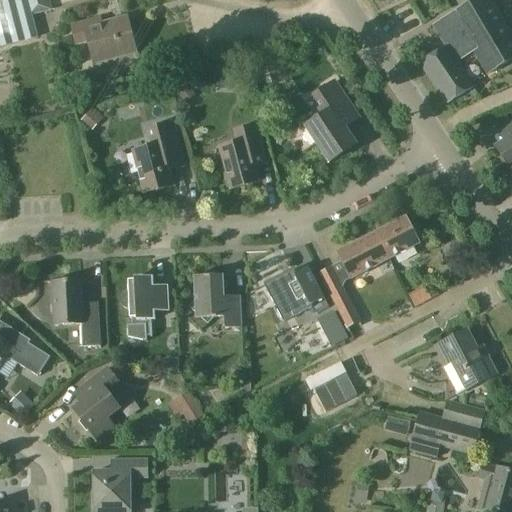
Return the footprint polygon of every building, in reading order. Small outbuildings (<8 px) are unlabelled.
[(48,0),(0,0),(0,45),(1,48),(38,38),(32,15),(51,10),(48,0)] [(511,37),(489,0),(479,0),(435,27),(447,48),(420,65),(448,106),(451,104),(476,89),(460,63),(475,54),(489,77),(511,63),(511,37)] [(129,23),(116,27),(114,21),(103,24),(101,18),(71,26),(76,45),(88,42),(93,60),(100,58),(101,64),(137,54),(129,23)] [(324,116),(307,127),(330,163),(356,146),(346,131),(360,121),(335,83),(312,98),(324,116)] [(510,169),(511,167),(511,122),(498,132),(505,142),(496,148),(510,169)] [(144,194),(175,186),(171,172),(184,168),(173,124),(149,130),(154,147),(133,153),(144,194)] [(232,190),(259,183),(255,169),(267,166),(256,126),(236,132),(239,144),(221,148),(232,190)] [(405,218),(375,234),(389,260),(419,245),(405,218)] [(347,283),(389,260),(375,234),(337,253),(342,262),(332,268),(343,288),(347,283)] [(469,264),(458,241),(442,249),(449,263),(444,266),(449,276),(457,272),(456,270),(469,264)] [(296,278),(290,281),(289,280),(289,279),(287,279),(286,278),(285,278),(284,279),(283,276),(265,286),(284,323),(312,309),(315,315),(329,308),(309,268),(295,275),(296,278)] [(361,322),(343,288),(332,268),(319,275),(347,329),(361,322)] [(225,298),(224,291),(229,286),(224,281),(224,276),(218,277),(214,272),(209,277),(194,278),(195,302),(189,308),(196,314),(196,320),(202,319),(208,325),(214,319),(224,318),(225,330),(242,329),(240,297),(225,298)] [(130,319),(131,319),(132,327),(127,327),(128,338),(146,343),(146,338),(151,338),(150,321),(156,321),(155,313),(169,312),(168,287),(154,287),(153,278),(135,279),(135,282),(129,282),(129,292),(126,293),(124,294),(122,297),(121,300),(121,303),(122,305),(124,307),(127,309),(130,309),(130,319)] [(101,347),(100,314),(83,315),(82,281),(53,282),(55,327),(83,325),(84,348),(101,347)] [(426,287),(410,296),(416,309),(432,300),(426,287)] [(31,341),(11,329),(3,342),(0,340),(0,369),(7,358),(37,376),(49,357),(29,344),(31,341)] [(459,395),(496,376),(487,360),(482,362),(466,332),(435,349),(459,395)] [(74,411),(90,432),(91,432),(98,441),(115,428),(107,419),(120,409),(110,396),(122,387),(108,369),(89,384),(96,394),(74,411)] [(171,405),(192,427),(206,414),(185,391),(171,405)] [(447,400),(442,417),(479,428),(484,410),(447,400)] [(417,420),(408,451),(435,458),(439,446),(471,455),(479,428),(442,417),(440,427),(417,420)] [(148,480),(148,460),(111,461),(111,473),(94,473),(94,511),(130,511),(130,480),(148,480)] [(511,511),(511,472),(483,465),(479,479),(494,483),(487,511),(488,511),(511,511)]
